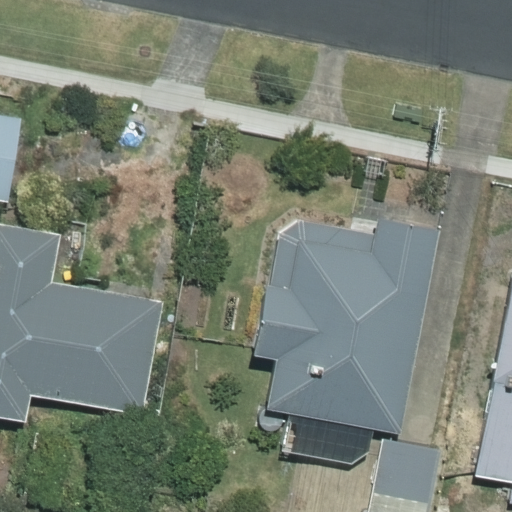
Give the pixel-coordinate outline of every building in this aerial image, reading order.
[(0,114),(0,201),(3,202),(20,118),(0,114)] [(270,355),(261,406),(396,433),(436,228),(374,216),(368,251),(294,236),(283,285),(262,281),(249,351),(270,355)] [(0,223),(0,415),(20,419),(25,392),(137,413),(159,302),(46,281),(54,233),(0,223)] [(511,268),(470,472),(510,479),(506,499),(511,499),(511,268)] [(381,437),(366,511),(423,511),(436,448),(381,437)] [(153,488),(149,511),(189,511),(193,495),(153,488)]
